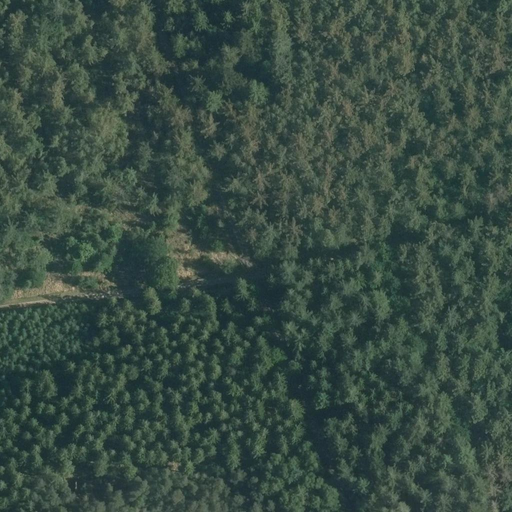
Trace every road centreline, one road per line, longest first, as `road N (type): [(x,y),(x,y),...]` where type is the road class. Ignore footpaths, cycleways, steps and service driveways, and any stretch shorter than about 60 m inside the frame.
road 1 (track): [(251,275),(147,0)]
road 2 (track): [(251,275),(511,209)]
road 3 (track): [(346,511),(251,275)]
road 4 (track): [(251,275),(0,308)]
